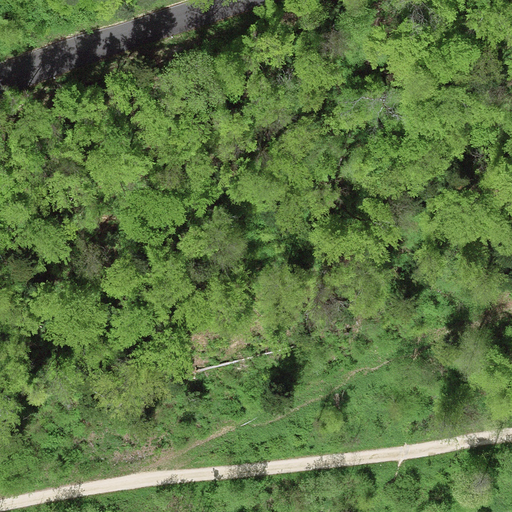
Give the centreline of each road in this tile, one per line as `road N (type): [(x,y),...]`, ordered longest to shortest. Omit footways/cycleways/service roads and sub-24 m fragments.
road 1 (track): [(511,435),(0,505)]
road 2 (track): [(132,488),(511,309)]
road 3 (tertiary): [(0,92),(276,0)]
